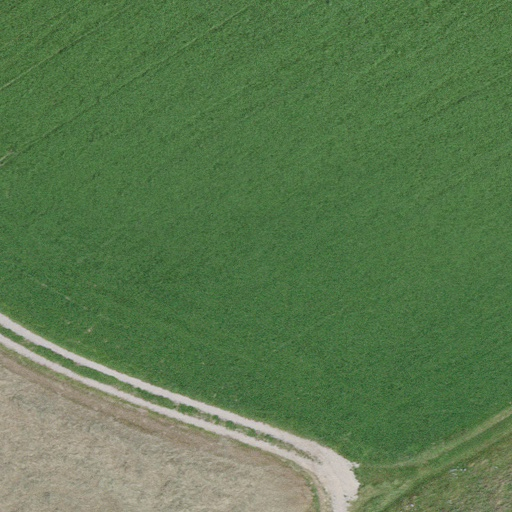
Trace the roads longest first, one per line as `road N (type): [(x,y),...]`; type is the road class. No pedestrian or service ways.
road 1 (track): [(0,336),(102,387),(304,467),(344,511)]
road 2 (track): [(511,407),(357,511)]
